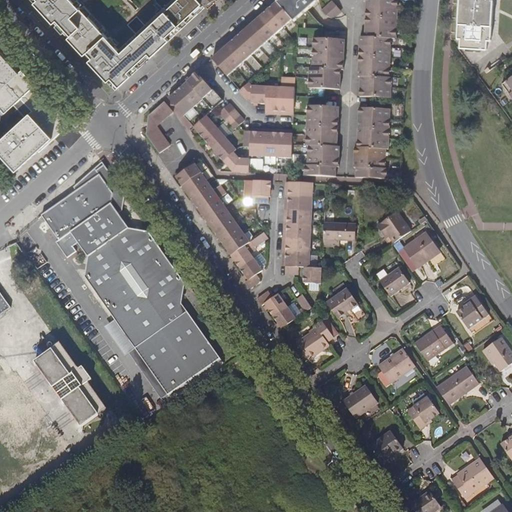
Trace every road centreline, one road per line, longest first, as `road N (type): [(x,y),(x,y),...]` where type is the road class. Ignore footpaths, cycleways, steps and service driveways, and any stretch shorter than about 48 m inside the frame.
road 1 (residential): [(103,126),(234,306)]
road 2 (residential): [(343,176),(352,11),(340,0)]
road 3 (residential): [(507,403),(369,502)]
road 4 (residential): [(0,7),(103,126)]
road 5 (residential): [(0,225),(103,126)]
road 6 (residential): [(277,190),(272,276),(234,306)]
road 7 (residential): [(294,393),(369,502)]
road 8 (unknown): [(17,208),(87,310)]
road 9 (residential): [(279,121),(250,119),(190,50)]
